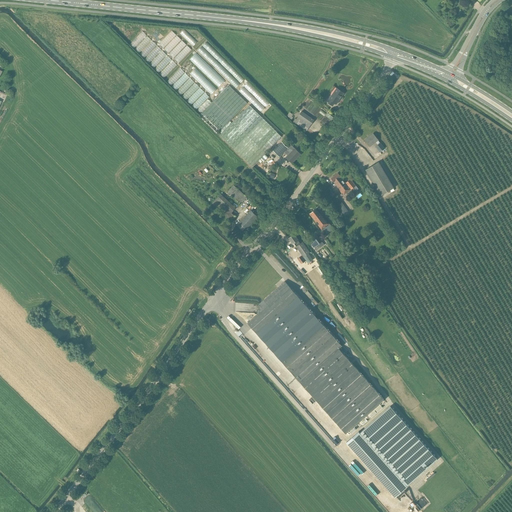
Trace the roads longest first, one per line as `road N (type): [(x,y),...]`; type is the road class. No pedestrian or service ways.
road 1 (unclassified): [(54,511),(394,57)]
road 2 (unknown): [(213,297),(401,511)]
road 3 (primary): [(243,20),(48,0)]
road 4 (primary): [(397,51),(334,32),(243,20)]
road 5 (primary): [(243,20),(394,57)]
